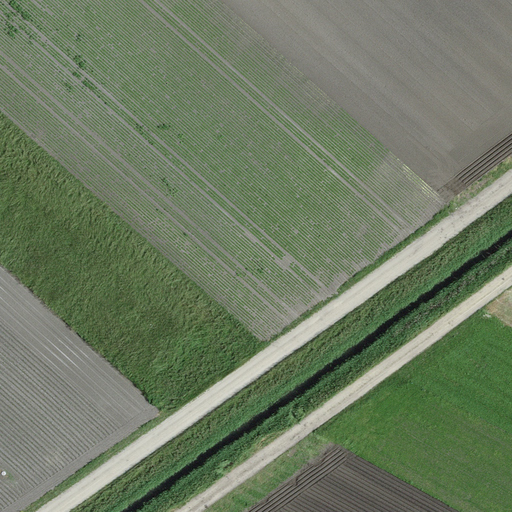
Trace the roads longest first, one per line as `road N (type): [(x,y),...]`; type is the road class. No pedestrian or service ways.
road 1 (track): [(511,159),(17,511)]
road 2 (track): [(168,511),(511,263)]
